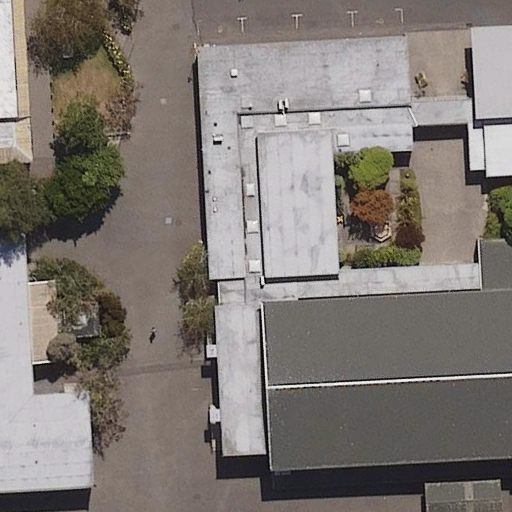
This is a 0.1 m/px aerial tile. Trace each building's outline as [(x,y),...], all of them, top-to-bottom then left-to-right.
[(0,0),(0,160),(27,159),(18,0),(0,0)] [(511,24),(405,31),(193,44),(207,282),(217,281),(218,304),(213,305),(222,456),(269,453),(260,300),(511,285),(511,24)] [(0,493),(92,489),(87,397),(45,400),(35,219),(0,221),(0,493)] [(511,285),(260,300),(269,453),(270,472),(511,459),(511,285)] [(502,511),(500,483),(430,488),(431,511),(502,511)]
